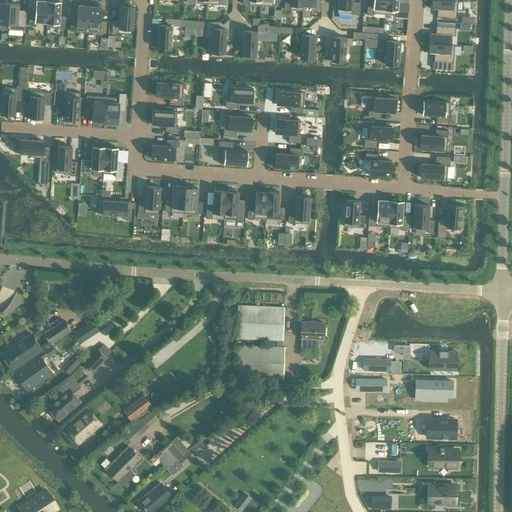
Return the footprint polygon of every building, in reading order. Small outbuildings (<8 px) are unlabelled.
[(29,14),(28,26),(35,27),(35,22),(46,23),(47,23),(48,1),(46,1),(46,0),(39,0),(39,1),(36,0),(36,14),(29,14)] [(284,0),(284,9),(302,10),(303,6),(302,6),(302,0),(284,0)] [(302,0),(302,6),(303,6),(314,6),(313,11),(320,12),(320,0),(302,0)] [(338,0),(337,13),(360,15),(360,2),(352,2),(352,0),(338,0)] [(367,0),(366,15),(373,15),(373,13),(385,14),(385,0),(373,0),(374,1),(367,0)] [(385,0),(385,14),(396,15),(396,17),(407,18),(408,3),(397,3),(397,0),(385,0)] [(446,0),(432,0),(432,9),(437,9),(437,17),(441,18),(455,19),(456,19),(457,0),(454,0),(446,0)] [(46,23),(46,28),(65,29),(65,16),(59,16),(60,2),(48,1),(47,23),(46,23)] [(0,24),(8,25),(9,3),(0,2),(0,24)] [(8,25),(7,28),(26,30),(27,10),(19,10),(19,4),(9,3),(8,25)] [(90,6),(88,32),(106,34),(107,21),(100,21),(102,5),(94,4),(94,6),(90,6)] [(70,19),(70,31),(88,32),(90,6),(78,5),(77,19),(70,19)] [(113,20),(112,32),(118,33),(119,28),(133,29),(134,7),(120,6),(119,20),(113,20)] [(158,25),(157,48),(170,49),(172,26),(158,25)] [(430,33),(429,43),(451,45),(451,44),(451,36),(455,36),(456,27),(436,25),(436,33),(430,33)] [(212,28),(211,52),(224,53),(226,29),(212,28)] [(244,31),(242,54),(256,55),(257,32),(244,31)] [(301,35),(300,58),(313,59),(315,36),(301,35)] [(332,37),(331,60),(345,61),(346,38),(332,37)] [(386,40),(384,64),(398,65),(400,41),(386,40)] [(265,42),(265,55),(285,55),(285,43),(265,42)] [(429,43),(428,53),(434,54),(433,69),(452,70),(454,44),(451,44),(451,45),(429,43)] [(156,82),(155,96),(170,97),(169,103),(182,104),(183,84),(156,82)] [(190,91),(206,92),(206,84),(190,83),(190,91)] [(2,87),(0,110),(0,113),(14,115),(15,100),(23,101),(24,89),(2,87)] [(225,101),(225,107),(237,108),(238,102),(252,103),(253,89),(229,87),(228,101),(225,101)] [(277,90),(276,105),(290,105),(290,112),(295,112),(295,116),(318,118),(318,110),(303,109),(304,92),(277,90)] [(30,91),(28,118),(43,119),(44,104),(50,105),(51,92),(30,91)] [(58,91),(57,103),(65,104),(64,118),(78,119),(80,92),(58,91)] [(106,97),(105,123),(117,124),(118,110),(124,110),(125,94),(119,93),(119,98),(106,97)] [(86,95),(85,115),(93,115),(92,122),(105,123),(106,97),(86,95)] [(368,111),(368,117),(380,118),(381,112),(395,113),(396,98),(372,97),(371,111),(368,111)] [(423,100),(422,115),(436,116),(436,122),(448,123),(449,114),(450,102),(423,100)] [(152,110),(151,124),(166,125),(165,132),(178,132),(178,126),(176,126),(177,112),(152,110)] [(223,129),(223,136),(235,136),(236,130),(250,131),(251,117),(227,115),(226,129),(223,129)] [(275,119),(274,132),(289,133),(288,142),(300,143),(301,135),(299,134),(300,120),(275,119)] [(364,139),(364,147),(376,148),(377,140),(391,141),(392,127),(368,125),(367,139),(364,139)] [(421,135),(420,149),(446,151),(448,130),(435,130),(435,136),(421,135)] [(15,139),(14,153),(34,154),(43,155),(42,159),(49,160),(50,147),(43,147),(44,141),(15,139)] [(152,145),(151,159),(163,160),(163,162),(171,162),(171,160),(175,160),(176,146),(179,147),(179,140),(167,139),(166,145),(152,145)] [(219,141),(218,149),(220,149),(219,163),(246,165),(247,151),(232,150),(233,142),(219,141)] [(57,146),(56,173),(70,174),(70,176),(76,176),(77,162),(71,161),(72,147),(57,146)] [(85,160),(84,172),(91,173),(91,170),(103,171),(105,147),(92,146),(91,160),(85,160)] [(103,171),(102,173),(115,174),(115,177),(121,177),(122,162),(116,162),(117,148),(105,147),(103,171)] [(273,156),(272,164),(274,164),(274,167),(298,169),(299,155),(301,155),(302,149),(290,148),(289,154),(275,153),(275,157),(273,156)] [(365,153),(365,160),(370,160),(369,174),(391,175),(391,161),(377,160),(378,154),(365,153)] [(421,163),(420,177),(446,179),(447,165),(449,165),(450,157),(436,156),(435,164),(421,163)] [(39,173),(39,181),(41,182),(46,189),(46,190),(47,190),(48,174),(39,173)] [(138,200),(138,212),(158,213),(160,187),(146,186),(145,200),(138,200)] [(165,199),(164,211),(183,213),(185,186),(172,186),(171,200),(165,199)] [(185,186),(183,213),(202,214),(203,202),(196,201),(197,187),(185,186)] [(224,213),(224,218),(236,218),(236,220),(243,221),(244,206),(238,206),(238,200),(238,192),(237,192),(237,190),(228,189),(228,191),(226,191),(224,213)] [(248,205),(247,219),(254,220),(254,218),(265,218),(267,192),(265,192),(265,190),(258,190),(258,192),(255,191),(254,205),(248,205)] [(206,204),(205,218),(212,219),(212,212),(224,213),(226,191),(214,191),(213,192),(213,204),(206,204)] [(267,192),(265,218),(283,220),(284,207),(278,207),(279,192),(267,191),(267,192)] [(288,210),(288,222),(308,224),(310,197),(296,196),(295,210),(288,210)] [(390,201),(388,227),(401,228),(401,230),(409,230),(410,216),(402,216),(403,202),(400,201),(400,200),(392,199),(392,201),(390,201)] [(98,200),(97,214),(125,216),(125,220),(131,221),(132,208),(126,208),(126,202),(98,200)] [(345,200),(343,226),(364,228),(365,215),(358,215),(359,201),(345,200)] [(371,213),(370,226),(388,227),(390,201),(378,200),(377,214),(371,213)] [(415,205),(413,229),(427,230),(427,232),(433,233),(434,220),(428,220),(429,206),(415,205)] [(438,218),(437,233),(446,233),(446,227),(460,228),(461,206),(447,205),(446,219),(438,218)] [(69,291),(76,291),(81,291),(82,281),(70,280),(69,291)] [(282,340),(284,306),(237,304),(236,338),(282,340)] [(99,317),(84,326),(91,337),(106,327),(99,317)] [(72,330),(64,319),(43,333),(51,344),(72,330)] [(318,348),(318,339),(324,339),(324,335),(326,335),(326,327),(324,327),(324,323),(301,322),(301,338),(302,338),(301,347),(318,348)] [(12,368),(41,347),(30,332),(1,353),(12,368)] [(283,379),(284,346),(236,344),(234,377),(283,379)] [(92,372),(106,358),(97,350),(83,364),(87,367),(92,372)] [(429,351),(429,369),(456,370),(456,357),(457,353),(457,352),(455,352),(449,351),(447,351),(448,350),(447,350),(447,351),(439,351),(439,350),(438,350),(438,351),(429,351)] [(39,354),(14,372),(27,391),(52,372),(42,358),(46,356),(47,355),(44,351),(39,355),(39,354)] [(75,356),(63,368),(69,375),(81,362),(75,356)] [(390,359),(363,359),(363,371),(389,371),(390,359)] [(386,380),(366,380),(366,391),(386,391),(386,380)] [(53,402),(47,407),(59,420),(81,402),(70,390),(74,386),(69,381),(60,388),(59,386),(48,396),(53,402)] [(432,381),(432,395),(442,395),(442,400),(455,400),(455,396),(461,396),(461,381),(432,381)] [(143,395),(124,410),(131,420),(151,405),(143,395)] [(101,424),(88,409),(66,428),(79,443),(101,424)] [(376,423),(390,423),(391,415),(377,414),(376,423)] [(423,419),(422,437),(450,437),(450,419),(423,419)] [(107,441),(112,448),(113,448),(112,447),(125,437),(120,430),(107,441)] [(188,450),(176,436),(155,455),(166,469),(177,459),(188,450)] [(107,454),(112,449),(107,442),(101,446),(107,454)] [(105,468),(119,482),(141,459),(128,446),(105,468)] [(430,448),(430,466),(458,466),(458,449),(430,448)] [(177,459),(182,465),(193,456),(188,450),(177,459)] [(387,472),(388,461),(378,460),(378,472),(387,472)] [(161,483),(147,494),(147,493),(146,493),(138,501),(143,507),(145,509),(146,508),(148,511),(152,511),(172,496),(161,483)] [(422,486),(421,501),(434,501),(434,504),(446,504),(446,503),(454,503),(455,485),(446,485),(446,484),(435,484),(435,486),(422,486)] [(30,499),(20,506),(23,511),(24,511),(23,511),(51,511),(57,508),(52,500),(51,501),(49,498),(50,497),(44,490),(34,497),(31,500),(30,499)] [(252,498),(244,492),(234,506),(241,511),(252,498)] [(389,508),(389,496),(381,496),(380,508),(389,508)]
